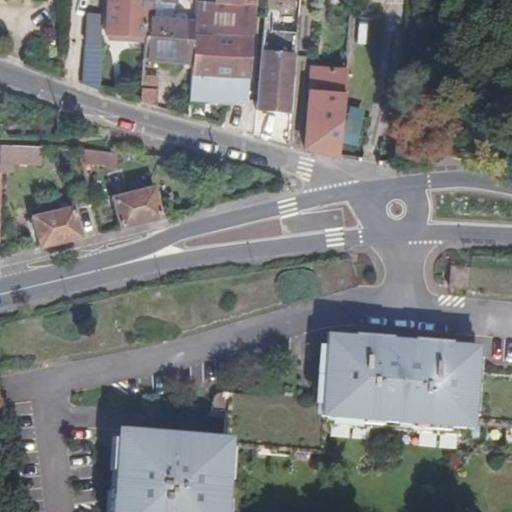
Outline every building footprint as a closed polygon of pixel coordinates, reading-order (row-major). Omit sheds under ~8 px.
[(147,2),(146,0),(106,0),(105,31),(108,32),(144,34),(146,14),(147,2)] [(253,0),(195,0),(195,17),(193,35),(251,39),(253,0)] [(192,59),(193,35),(195,17),(146,14),(144,34),(144,45),(143,56),(192,59)] [(289,114),(295,54),(296,33),(263,30),(256,110),(289,114)] [(379,30),(377,53),(384,54),(386,31),(379,30)] [(144,45),(144,34),(108,32),(107,42),(144,45)] [(189,101),(246,105),(251,39),(193,35),(192,59),(189,101)] [(100,43),(84,41),(80,86),(100,92),(104,44),(100,43)] [(305,149),(336,158),(345,74),(312,71),(305,149)] [(139,103),(156,107),(157,77),(141,75),(139,103)] [(37,147),(0,146),(0,172),(9,172),(10,164),(37,164),(37,147)] [(110,152),(78,148),(82,163),(112,168),(110,152)] [(93,175),(85,177),(88,190),(92,204),(102,202),(98,187),(96,188),(93,175)] [(119,229),(160,219),(152,187),(113,197),(119,229)] [(29,217),(37,249),(80,239),(71,207),(29,217)] [(0,355),(0,391),(161,355),(344,294),(336,265),(159,323),(0,355)] [(511,307),(511,277),(437,272),(436,293),(453,294),(453,304),(511,307)] [(217,423),(215,456),(317,461),(318,433),(357,435),(357,422),(420,425),(419,438),(457,440),(458,427),(511,429),(511,386),(485,385),(486,376),(461,375),(462,357),(323,350),(319,410),(203,404),(202,422),(217,423)] [(215,461),(215,456),(114,451),(111,511),(211,511),(213,479),(223,470),(215,461)]
